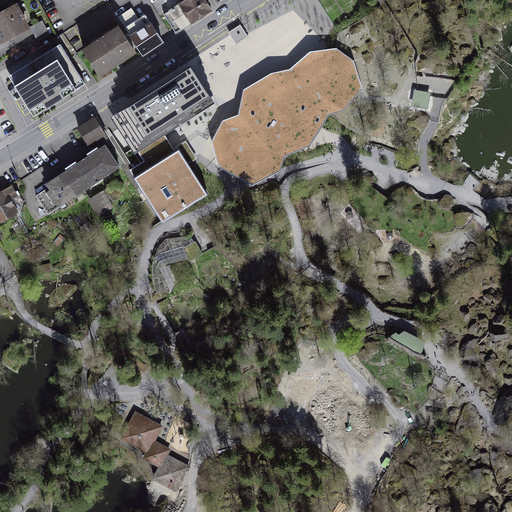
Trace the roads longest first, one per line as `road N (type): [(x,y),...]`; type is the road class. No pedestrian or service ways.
road 1 (track): [(362,487),(374,482),(401,427),(340,359),(338,337),(348,324),(376,318),(303,260),(288,181),(346,163),(347,154),(462,197),(511,203)]
road 2 (track): [(347,154),(232,192),(210,215),(155,234),(144,257),(141,307),(166,356),(162,379),(184,414),(249,430)]
road 3 (residential): [(246,0),(28,140)]
road 4 (track): [(511,445),(484,420),(466,383),(433,357),(430,340),(376,318)]
